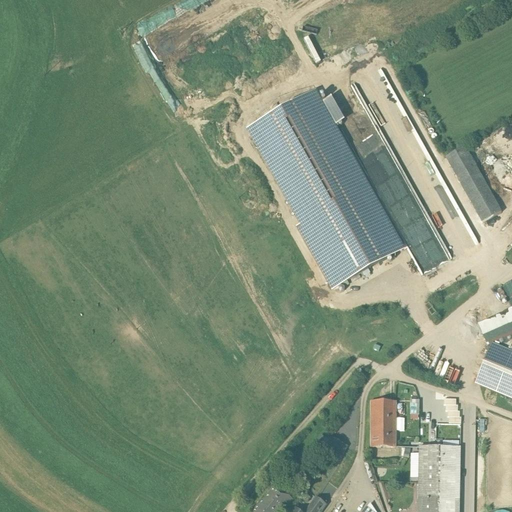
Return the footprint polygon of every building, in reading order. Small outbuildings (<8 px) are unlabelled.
[(314,93),(248,130),(301,226),(297,228),(333,289),(402,250),(314,93)] [(400,107),(348,138),(369,173),(367,177),(370,181),(375,178),(373,171),(377,168),(383,167),(384,173),(389,175),(391,182),(401,179),(415,204),(419,205),(421,202),(425,203),(429,211),(441,208),(442,205),(444,206),(448,197),(442,175),(435,177),(434,173),(436,172),(438,164),(417,127),(412,126),(412,127),(400,105),(400,107)] [(511,121),(445,159),(482,224),(502,213),(480,175),(511,156),(511,121)] [(511,280),(502,286),(511,308),(511,280)] [(511,352),(491,344),(480,369),(478,368),(476,373),(479,374),(475,383),(511,397),(511,352)] [(437,374),(442,376),(447,362),(437,359),(434,367),(438,369),(437,374)] [(419,401),(395,401),(395,402),(396,402),(396,415),(419,416),(419,401)] [(395,402),(370,402),(370,448),(396,448),(396,415),(396,402),(395,402)] [(326,451),(342,458),(348,445),(333,437),(326,451)] [(460,449),(419,448),(418,510),(459,511),(460,449)] [(253,511),(279,511),(284,506),(289,510),(297,500),(277,484),(253,511)] [(316,499),(306,511),(307,511),(319,511),(325,505),(316,499)]
